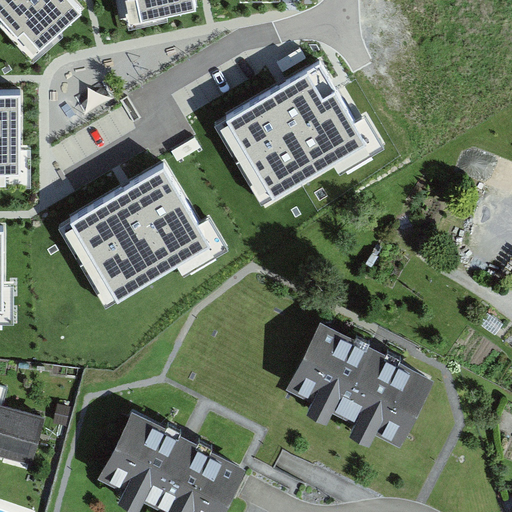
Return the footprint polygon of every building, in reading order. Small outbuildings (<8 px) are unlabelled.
[(78,0),(0,0),(0,12),(35,53),(87,9),(78,0)] [(196,0),(126,0),(132,22),(198,7),(196,0)] [(369,146),(320,66),(220,127),(268,207),(369,146)] [(23,85),(0,84),(0,169),(22,170),(23,85)] [(212,245),(164,165),(63,225),(111,305),(212,245)] [(361,271),(372,278),(384,257),(374,251),(361,271)] [(377,429),(404,443),(437,377),(323,320),(290,386),(314,398),(308,410),(327,420),(335,405),(357,416),(349,431),(371,442),(377,429)] [(0,454),(32,464),(46,414),(0,401),(0,454)] [(52,418),(48,439),(61,441),(65,420),(52,418)] [(217,511),(235,478),(124,423),(91,489),(114,501),(108,511),(136,511),(137,511),(139,511),(217,511)]
